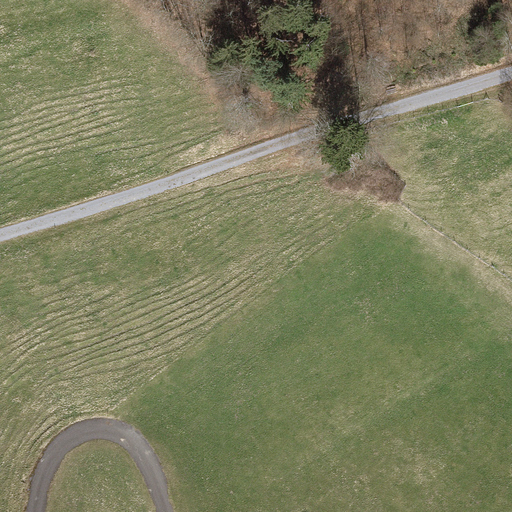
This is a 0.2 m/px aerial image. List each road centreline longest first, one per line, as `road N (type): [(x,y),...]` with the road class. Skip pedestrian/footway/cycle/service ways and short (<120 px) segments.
road 1 (track): [(0,237),(511,68)]
road 2 (track): [(164,511),(136,447),(107,431),(75,438),(51,460),(35,511)]
